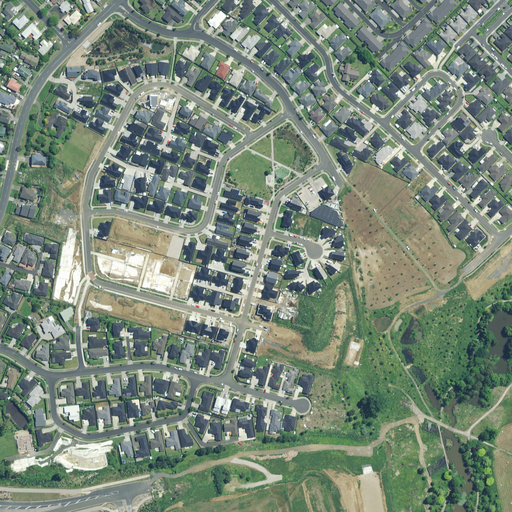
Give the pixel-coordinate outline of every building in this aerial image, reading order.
[(70,6),(65,0),(58,8),(63,13),(65,11),(67,13),(70,9),(68,7),(70,6)] [(90,2),(89,0),(81,0),(84,4),(83,5),(88,14),(93,11),(89,2),(90,2)] [(151,3),(147,0),(140,0),(139,2),(143,4),(140,8),(149,14),(153,9),(149,5),(151,3)] [(184,3),(181,0),(180,0),(178,3),(175,1),(171,5),(176,10),(175,10),(183,18),(188,12),(183,8),(185,6),(183,4),(184,3)] [(241,13),(238,15),(243,20),(255,8),(251,3),(252,2),(250,0),(246,0),(242,4),(244,5),(241,8),(242,9),(240,12),(241,13)] [(290,0),(291,1),(288,4),(293,9),(296,5),(295,5),(300,0),(290,0)] [(352,0),(356,3),(362,9),(361,9),(365,13),(374,3),(371,0),(370,1),(368,0),(352,0)] [(400,0),(394,0),(389,5),(393,9),(394,9),(399,15),(403,19),(412,9),(409,6),(408,7),(401,0),(400,0)] [(433,20),(437,24),(458,4),(453,0),(444,0),(432,12),(432,11),(428,16),(433,21),(433,20)] [(478,7),(479,6),(473,0),(470,0),(468,3),(477,12),(480,9),(478,7)] [(299,6),(301,9),(300,10),(302,11),(299,15),(303,19),(315,7),(311,3),(308,5),(304,1),(299,6)] [(4,18),(8,22),(15,14),(11,10),(14,7),(10,2),(1,11),(6,16),(4,18)] [(358,22),(338,2),(331,9),(333,10),(331,12),(337,18),(338,16),(344,21),(342,23),(348,28),(349,27),(351,29),(358,22)] [(477,14),(468,5),(465,8),(467,9),(465,11),(473,18),(475,16),(477,14)] [(380,9),(377,6),(368,15),(371,19),(372,19),(378,25),(377,25),(381,29),(390,19),(387,16),(386,17),(379,10),(380,9)] [(81,16),(76,10),(69,18),(68,16),(63,20),(69,25),(71,23),(74,25),(80,18),(79,17),(81,16)] [(219,13),(218,12),(216,14),(215,13),(212,16),(213,18),(211,20),(210,19),(207,23),(211,27),(212,26),(216,29),(220,25),(219,24),(226,17),(220,11),(219,13)] [(473,18),(465,11),(463,14),(461,12),(459,15),(468,23),(469,22),(473,18)] [(319,16),(315,12),(309,17),(314,21),(309,26),(314,30),(326,18),(322,14),(319,16)] [(276,18),(273,15),(268,21),(270,22),(264,28),(270,33),(275,27),(276,28),(280,23),(275,19),(276,18)] [(29,21),(23,16),(18,21),(16,19),(12,22),(20,30),(29,21)] [(466,24),(457,16),(455,18),(456,20),(455,21),(462,29),(465,26),(466,24)] [(409,44),(413,48),(434,28),(430,24),(431,23),(426,18),(421,23),(422,23),(409,36),(408,35),(404,40),(409,45),(409,44)] [(229,20),(227,23),(225,22),(221,26),(225,29),(222,33),(227,37),(238,24),(234,21),(232,19),(230,21),(229,20)] [(462,29),(455,21),(452,24),(451,22),(448,25),(457,34),(459,32),(462,29)] [(37,31),(35,29),(36,28),(32,24),(21,34),(26,39),(31,33),(34,35),(32,37),(36,41),(43,34),(38,29),(37,31)] [(286,30),(281,25),(277,29),(277,30),(273,34),(279,40),(285,34),(288,38),(292,34),(286,29),(286,30)] [(325,40),(337,28),(334,25),(331,28),(329,26),(326,30),(322,26),(316,32),(320,36),(321,35),(325,40)] [(383,46),(363,26),(356,32),(358,34),(356,36),(362,41),(363,40),(368,45),(367,46),(373,52),(374,51),(376,53),(383,46)] [(456,34),(447,26),(445,28),(446,30),(445,31),(452,39),(454,36),(456,34)] [(239,42),(248,32),(245,29),(246,29),(244,27),(241,31),(238,28),(230,37),(234,41),(235,39),(239,42)] [(452,39),(445,31),(442,34),(441,32),(438,35),(447,44),(448,42),(449,42),(452,39)] [(345,37),(342,33),(338,37),(338,36),(334,39),(334,38),(329,42),(330,44),(330,45),(335,51),(347,40),(344,37),(345,37)] [(500,40),(507,47),(511,43),(502,33),(499,36),(501,38),(500,40)] [(256,35),(254,37),(254,36),(251,38),(249,36),(241,44),(245,48),(246,47),(250,50),(260,39),(256,35)] [(302,47),(295,39),(289,46),(291,47),(286,51),(291,57),(302,47)] [(430,39),(426,44),(438,55),(442,51),(441,50),(446,45),(440,39),(435,44),(433,42),(430,39)] [(47,44),(44,40),(40,44),(43,46),(38,51),(43,56),(53,45),(49,42),(47,44)] [(269,42),(266,40),(264,42),(262,40),(255,47),(257,49),(256,50),(258,53),(257,55),(261,58),(273,46),(269,42)] [(507,47),(500,40),(498,42),(496,40),(493,42),(495,44),(502,52),(507,47)] [(385,68),(389,71),(410,51),(406,47),(406,46),(402,41),(397,46),(384,59),(379,63),(384,68),(385,68)] [(1,42),(0,44),(0,48),(12,54),(15,47),(1,42)] [(464,55),(471,48),(466,44),(457,52),(460,55),(463,53),(464,55)] [(195,48),(191,46),(190,49),(187,47),(182,55),(193,62),(196,57),(197,57),(200,52),(194,49),(195,48)] [(352,52),(347,46),(342,51),(339,49),(334,54),(341,62),(352,52)] [(475,53),(471,48),(464,55),(466,56),(463,58),(466,62),(475,53)] [(278,58),(280,56),(274,50),(268,56),(267,54),(262,59),(270,67),(279,59),(278,58)] [(418,51),(414,55),(417,57),(416,58),(426,68),(431,63),(427,60),(432,56),(428,52),(428,53),(425,50),(423,52),(422,51),(420,53),(418,51)] [(39,60),(23,52),(20,58),(24,60),(24,62),(36,68),(39,60)] [(210,55),(205,52),(203,56),(205,57),(200,65),(209,70),(212,65),(211,64),(215,57),(210,54),(210,55)] [(315,57),(311,52),(307,56),(305,54),(303,56),(301,55),(298,58),(301,61),(298,64),(303,69),(315,57)] [(472,67),(479,60),(477,59),(479,57),(476,54),(468,63),(472,67)] [(276,69),(275,70),(280,75),(291,63),(287,59),(286,61),(284,59),(278,65),(278,64),(275,68),(276,69)] [(176,75),(182,78),(190,63),(186,61),(185,64),(179,60),(177,64),(177,65),(175,68),(176,68),(175,70),(177,71),(176,73),(177,74),(176,75)] [(481,62),(479,60),(472,67),(477,72),(485,63),(483,60),(481,62)] [(413,65),(409,61),(404,66),(411,72),(410,73),(414,77),(417,74),(418,74),(421,71),(415,64),(413,65)] [(160,74),(168,75),(169,63),(159,62),(158,66),(159,66),(158,69),(159,69),(158,72),(161,72),(160,74)] [(230,67),(220,62),(218,66),(220,67),(215,75),(223,80),(227,74),(226,73),(230,67)] [(450,65),(446,69),(453,75),(454,74),(458,77),(468,67),(463,63),(461,65),(460,64),(458,67),(452,62),(449,65),(450,65)] [(156,63),(145,64),(146,68),(147,74),(150,74),(150,75),(157,75),(156,63)] [(307,69),(304,72),(314,82),(318,77),(314,74),(318,70),(317,69),(319,67),(315,64),(313,66),(313,65),(310,68),(309,68),(308,70),(307,69)] [(351,65),(346,64),(345,68),(340,67),(338,74),(343,75),(342,81),(349,82),(349,79),(358,80),(359,72),(350,71),(351,65)] [(131,68),(137,78),(140,77),(140,76),(145,74),(140,65),(137,67),(136,66),(131,68)] [(484,75),(491,69),(486,65),(478,73),(481,76),(483,74),(484,75)] [(137,83),(128,66),(124,68),(125,69),(123,70),(119,71),(125,83),(129,80),(132,85),(137,83)] [(31,73),(22,67),(17,73),(26,79),(31,73)] [(80,67),(66,68),(67,78),(76,77),(76,72),(80,72),(80,67)] [(301,74),(296,68),(294,71),(295,72),(292,75),(289,71),(282,77),(285,80),(284,81),(289,85),(301,74)] [(115,69),(101,71),(103,83),(115,81),(114,76),(116,75),(115,69)] [(191,87),(201,71),(196,69),(194,72),(189,69),(185,76),(189,78),(188,80),(189,80),(186,84),(191,87)] [(243,75),(234,69),(231,74),(233,75),(229,83),(237,88),(240,82),(239,81),(243,75)] [(491,69),(484,75),(486,77),(484,79),(487,82),(495,74),(491,69)] [(87,78),(90,78),(92,70),(91,70),(90,71),(87,70),(87,72),(86,72),(84,72),(84,75),(82,75),(81,78),(87,79),(87,78)] [(94,80),(98,80),(99,72),(96,72),(96,71),(94,71),(94,70),(92,70),(90,78),(94,79),(94,80)] [(396,71),(391,77),(393,79),(392,79),(396,83),(401,89),(405,85),(406,86),(410,82),(408,79),(409,78),(405,74),(402,77),(396,71)] [(375,73),(368,80),(373,85),(374,83),(379,87),(384,82),(375,73)] [(473,78),(468,73),(463,78),(468,83),(464,87),(468,91),(480,80),(476,76),(473,78)] [(203,93),(212,78),(207,75),(204,80),(202,78),(200,81),(198,80),(196,85),(195,87),(197,88),(197,89),(203,93)] [(16,83),(17,81),(11,78),(6,87),(17,93),(21,85),(16,83)] [(496,83),(491,88),(498,94),(510,82),(506,78),(502,82),(500,80),(499,81),(497,78),(494,82),(496,83)] [(251,82),(248,80),(245,86),(243,84),(242,84),(239,89),(250,96),(253,91),(254,91),(257,86),(251,83),(251,82)] [(326,87),(323,81),(320,83),(319,81),(314,83),(316,87),(311,89),(316,98),(326,93),(324,88),(326,87)] [(368,81),(357,91),(361,96),(362,94),(366,99),(371,94),(370,93),(375,89),(368,81)] [(209,98),(214,100),(222,86),(219,84),(215,82),(214,84),(211,83),(209,87),(213,89),(211,92),(212,93),(209,98)] [(310,85),(307,82),(305,84),(303,82),(299,86),(296,83),(291,88),(300,96),(310,85)] [(399,90),(392,82),(388,85),(391,87),(389,89),(385,86),(382,89),(395,101),(398,98),(394,94),(396,92),(396,93),(399,90)] [(427,89),(422,94),(430,101),(434,97),(435,98),(438,94),(439,94),(447,86),(443,83),(441,85),(437,82),(431,88),(432,89),(429,92),(427,89)] [(106,86),(105,90),(119,97),(123,89),(120,87),(120,86),(117,84),(115,88),(109,85),(108,87),(106,86)] [(57,88),(55,92),(69,99),(71,95),(67,93),(68,90),(67,90),(68,88),(64,86),(63,88),(60,86),(58,89),(57,88)] [(225,108),(235,91),(231,89),(230,90),(225,87),(222,92),(224,93),(221,98),(223,99),(220,105),(225,108)] [(511,89),(509,87),(503,93),(508,97),(505,100),(510,104),(511,101),(511,89)] [(480,92),(475,97),(480,101),(480,100),(486,106),(493,99),(489,96),(488,97),(486,96),(490,92),(487,89),(485,91),(482,88),(479,91),(480,92)] [(259,92),(256,91),(253,96),(265,103),(265,105),(270,108),(273,103),(268,100),(269,98),(262,94),(263,92),(260,90),(259,92)] [(449,93),(447,91),(443,94),(444,96),(442,98),(449,104),(449,105),(453,101),(450,98),(453,95),(450,92),(449,93)] [(0,92),(0,102),(7,105),(8,104),(11,105),(12,104),(14,105),(16,99),(0,92)] [(310,95),(309,93),(298,100),(301,104),(302,103),(305,109),(316,102),(311,94),(310,95)] [(377,105),(383,97),(377,93),(376,96),(374,94),(371,98),(370,100),(372,101),(371,102),(374,104),(374,103),(377,105)] [(114,99),(115,97),(110,94),(107,100),(103,98),(101,102),(116,109),(118,105),(114,102),(115,99),(114,99)] [(333,108),(337,104),(334,101),(335,100),(330,95),(328,98),(326,96),(323,99),(326,102),(322,106),(329,112),(333,108)] [(422,99),(419,95),(416,98),(418,99),(415,102),(423,110),(427,107),(424,104),(425,103),(422,99)] [(84,98),(80,98),(80,100),(82,100),(82,103),(86,103),(86,104),(89,104),(89,106),(94,106),(95,102),(93,102),(93,96),(84,96),(84,98)] [(157,106),(157,96),(150,96),(150,101),(144,103),(145,107),(150,105),(150,106),(151,106),(151,108),(156,108),(156,106),(157,106)] [(232,100),(228,108),(232,110),(231,111),(236,114),(245,99),(241,96),(238,100),(236,99),(235,102),(232,100)] [(449,104),(442,98),(440,96),(438,99),(441,102),(438,105),(442,109),(441,110),(444,112),(448,108),(446,107),(449,104)] [(389,101),(383,97),(377,105),(380,107),(379,108),(382,110),(384,108),(387,110),(390,105),(387,103),(389,101)] [(164,109),(171,111),(174,101),(167,99),(166,102),(161,100),(159,105),(165,106),(164,109)] [(57,102),(54,107),(57,108),(58,107),(70,114),(72,109),(67,106),(68,104),(61,100),(59,103),(57,102)] [(470,105),(466,109),(474,117),(479,113),(478,112),(481,109),(479,106),(480,105),(478,104),(479,103),(476,100),(473,103),(472,102),(469,105),(470,105)] [(256,106),(247,101),(243,107),(247,109),(244,113),(245,113),(243,118),(248,121),(256,106)] [(423,110),(415,102),(412,105),(411,103),(408,106),(412,109),(413,109),(416,112),(418,110),(421,113),(423,110)] [(185,105),(181,112),(190,117),(194,110),(190,108),(190,107),(188,106),(187,107),(185,105)] [(261,105),(254,116),(252,120),(257,123),(259,119),(261,120),(262,119),(266,113),(269,115),(272,111),(261,105)] [(102,111),(99,109),(96,115),(110,122),(112,117),(108,114),(111,109),(105,106),(102,111)] [(333,116),(341,124),(351,114),(347,111),(348,110),(346,108),(346,109),(343,106),(340,109),(341,110),(337,113),(337,112),(333,116)] [(488,106),(476,118),(481,124),(486,119),(489,122),(492,119),(491,118),(495,113),(488,106)] [(322,110),(319,107),(317,109),(315,108),(309,114),(311,116),(309,117),(312,120),(312,119),(317,124),(325,115),(321,111),(322,110)] [(0,121),(8,124),(10,116),(0,113),(1,110),(0,109),(0,121)] [(75,110),(72,116),(86,123),(90,116),(86,114),(88,111),(83,109),(81,113),(75,110)] [(142,120),(148,123),(150,120),(149,120),(151,116),(152,116),(154,113),(148,110),(147,112),(144,110),(144,112),(139,109),(135,117),(141,119),(141,118),(143,119),(142,120)] [(165,112),(159,109),(156,115),(155,115),(153,119),(154,120),(152,123),(155,124),(154,125),(164,129),(166,124),(161,121),(165,112)] [(408,113),(405,109),(402,112),(404,114),(401,116),(401,117),(409,125),(412,122),(410,119),(411,117),(408,114),(408,113)] [(428,109),(425,111),(433,120),(436,117),(438,119),(440,116),(437,112),(436,113),(432,110),(431,111),(428,109)] [(433,120),(425,111),(422,114),(425,117),(423,119),(427,123),(426,123),(430,127),(433,124),(431,122),(433,120)] [(470,122),(461,114),(458,116),(459,117),(456,120),(455,120),(451,124),(458,131),(459,130),(460,131),(470,122)] [(57,122),(56,124),(57,125),(56,126),(59,127),(55,135),(60,138),(64,130),(66,130),(68,127),(65,125),(68,120),(60,116),(57,122)] [(192,118),(189,123),(200,130),(204,124),(205,125),(209,120),(202,116),(200,119),(197,118),(195,120),(192,118)] [(349,118),(346,122),(364,136),(368,131),(364,128),(365,127),(363,126),(364,125),(360,122),(362,119),(360,118),(358,120),(356,119),(355,120),(352,117),(351,119),(349,118)] [(405,129),(409,125),(401,117),(396,122),(398,124),(397,124),(399,126),(401,125),(405,129)] [(92,121),(89,127),(104,134),(106,129),(102,126),(104,122),(98,118),(95,123),(92,121)] [(179,121),(175,132),(180,134),(181,131),(188,134),(189,132),(190,133),(191,130),(190,129),(191,126),(179,121)] [(338,128),(332,121),(327,126),(325,124),(320,129),(328,137),(338,128)] [(129,129),(141,136),(143,133),(143,132),(145,128),(145,129),(147,125),(142,122),(141,124),(138,123),(138,124),(134,122),(129,129)] [(424,133),(426,130),(423,126),(422,127),(418,124),(417,126),(414,123),(411,126),(419,134),(422,132),(424,133)] [(206,127),(203,132),(215,138),(218,133),(219,134),(222,128),(215,124),(213,128),(211,126),(209,129),(206,127)] [(474,130),(470,125),(460,135),(465,140),(468,137),(470,138),(472,140),(476,136),(473,132),(474,130)] [(419,134),(411,126),(406,130),(411,135),(410,137),(412,138),(414,139),(419,134)] [(340,128),(338,132),(349,138),(348,139),(354,142),(357,137),(353,135),(354,134),(354,133),(355,131),(346,127),(345,130),(340,128)] [(146,137),(161,143),(163,137),(159,135),(159,134),(158,134),(160,130),(153,128),(151,134),(148,132),(146,137)] [(446,137),(443,141),(447,145),(458,134),(454,130),(453,132),(450,129),(447,131),(445,129),(442,132),(445,135),(444,135),(446,137)] [(224,131),(219,139),(228,144),(231,138),(233,140),(235,137),(233,136),(234,134),(230,131),(228,133),(224,131)] [(206,136),(194,132),(191,141),(197,143),(196,145),(202,147),(206,136)] [(129,138),(124,135),(121,141),(126,143),(127,142),(136,148),(138,143),(137,142),(138,140),(136,139),(137,136),(132,133),(129,138)] [(372,139),(370,141),(376,148),(377,147),(379,149),(385,143),(381,139),(382,139),(379,136),(377,133),(372,138),(372,139)] [(172,141),(170,146),(184,151),(187,144),(182,142),(183,139),(178,137),(176,142),(172,141)] [(333,139),(330,144),(334,145),(347,152),(349,147),(343,144),(344,142),(336,137),(334,140),(333,139)] [(212,141),(207,139),(203,148),(210,151),(210,153),(215,155),(217,149),(218,149),(220,145),(211,142),(212,141)] [(147,146),(143,145),(142,149),(158,156),(161,150),(156,148),(157,146),(154,144),(155,143),(149,140),(147,146)] [(429,154),(432,158),(445,145),(440,141),(436,145),(434,144),(428,151),(430,153),(429,154)] [(463,145),(460,142),(459,143),(457,141),(455,143),(454,142),(448,148),(459,159),(464,154),(459,150),(461,149),(460,148),(463,145)] [(120,151),(117,156),(125,161),(127,157),(128,157),(133,149),(129,147),(124,144),(122,148),(120,152),(120,151)] [(379,151),(386,158),(389,155),(388,155),(393,150),(390,147),(389,149),(387,146),(384,148),(383,147),(379,151)] [(478,151),(475,148),(469,154),(471,155),(469,158),(475,164),(487,152),(482,147),(478,151)] [(355,150),(353,155),(365,161),(366,160),(367,160),(369,156),(371,154),(372,152),(372,151),(365,148),(363,152),(361,151),(360,152),(355,150)] [(162,157),(177,163),(178,160),(179,160),(180,156),(178,155),(178,154),(172,151),(171,154),(168,153),(164,151),(162,157)] [(342,166),(345,170),(351,167),(350,166),(352,165),(345,154),(342,155),(340,151),(337,153),(339,157),(338,158),(340,162),(342,161),(344,165),(342,166)] [(379,165),(386,158),(379,151),(376,154),(377,155),(375,158),(376,159),(375,160),(377,161),(376,162),(379,165)] [(141,164),(146,166),(149,158),(148,158),(149,155),(145,153),(145,155),(142,154),(141,155),(136,153),(133,161),(139,163),(139,162),(141,163),(141,164)] [(183,160),(182,165),(192,169),(193,165),(194,165),(195,160),(189,158),(190,154),(187,153),(184,161),(183,160)] [(483,173),(498,158),(493,153),(478,168),(483,173)] [(443,154),(438,160),(444,166),(443,166),(448,170),(456,162),(448,154),(446,157),(443,154)] [(41,157),(41,155),(36,155),(32,155),(31,165),(45,165),(46,157),(41,157)] [(397,173),(409,161),(405,157),(401,161),(396,156),(391,162),(396,166),(393,169),(397,173)] [(156,173),(161,175),(165,161),(159,159),(158,162),(152,160),(150,166),(157,168),(156,173)] [(198,162),(195,170),(208,175),(209,170),(210,167),(208,167),(211,161),(208,160),(205,166),(202,164),(198,162)] [(458,162),(452,169),(456,173),(452,177),(456,182),(469,169),(465,165),(463,167),(458,162)] [(110,165),(106,172),(117,178),(118,176),(120,177),(123,173),(118,170),(120,167),(114,163),(112,167),(110,165)] [(413,166),(410,163),(404,168),(405,169),(403,172),(409,178),(410,178),(412,180),(418,173),(414,170),(415,169),(412,167),(413,166)] [(166,168),(162,179),(168,180),(170,174),(172,175),(172,176),(175,177),(178,167),(172,165),(171,170),(166,168)] [(508,169),(504,165),(499,169),(495,165),(493,167),(492,166),(489,170),(492,173),(489,175),(495,182),(508,169)] [(186,173),(181,172),(179,178),(186,180),(184,185),(189,186),(194,173),(189,171),(189,173),(186,172),(186,173)] [(466,175),(459,182),(462,185),(466,189),(478,177),(474,173),(472,175),(470,176),(469,175),(467,177),(466,175)] [(511,176),(511,175),(510,173),(508,176),(507,175),(504,178),(504,179),(499,184),(501,186),(500,187),(502,189),(501,189),(504,192),(511,185),(511,186),(511,185),(511,178),(511,177),(511,176)] [(125,180),(123,188),(130,190),(134,176),(129,174),(129,175),(125,174),(123,179),(125,180)] [(101,182),(102,188),(116,187),(115,180),(108,181),(107,175),(103,176),(103,178),(101,178),(102,182),(101,182)] [(151,182),(148,190),(151,191),(150,195),(154,196),(160,177),(155,175),(153,182),(151,182)] [(145,192),(145,177),(139,177),(139,178),(138,178),(138,179),(135,179),(136,187),(137,187),(138,193),(145,192)] [(195,178),(192,186),(204,191),(206,184),(205,184),(206,180),(201,178),(200,181),(195,178)] [(488,185),(482,179),(479,183),(477,185),(477,186),(474,190),(470,195),(474,199),(488,185)] [(67,183),(65,195),(76,196),(77,191),(78,192),(79,186),(73,185),(74,184),(71,184),(71,183),(67,183)] [(328,185),(319,191),(326,200),(328,198),(329,200),(330,198),(329,197),(334,194),(328,185)] [(157,197),(157,198),(166,201),(168,196),(170,191),(166,189),(167,188),(161,186),(159,194),(157,193),(156,197),(157,197)] [(431,189),(427,186),(421,192),(425,195),(422,198),(426,202),(439,190),(435,186),(431,189)] [(34,193),(35,190),(23,187),(20,197),(34,202),(37,194),(34,193)] [(112,202),(111,189),(104,190),(104,194),(99,194),(99,200),(102,200),(102,202),(106,202),(112,202)] [(231,192),(225,190),(223,196),(241,201),(242,197),(237,195),(238,191),(232,189),(231,192)] [(494,196),(497,193),(492,189),(490,191),(486,195),(484,193),(481,197),(483,199),(478,204),(483,208),(495,197),(494,196)] [(176,191),(173,203),(181,206),(184,198),(185,199),(187,194),(182,192),(176,191)] [(123,195),(121,202),(127,203),(130,193),(126,192),(125,196),(123,195)] [(190,198),(187,207),(199,210),(201,205),(200,204),(201,202),(199,201),(199,199),(198,199),(199,196),(195,195),(194,199),(190,198)] [(436,211),(448,199),(444,195),(440,198),(436,195),(430,201),(434,205),(432,206),(436,211)] [(141,199),(132,196),(130,200),(136,202),(134,208),(140,210),(140,207),(144,208),(147,198),(142,197),(141,199)] [(253,204),(255,198),(249,197),(249,198),(246,197),(244,204),(249,205),(249,203),(253,204)] [(262,200),(255,198),(253,204),(257,205),(256,207),(261,208),(262,206),(261,205),(262,200)] [(298,200),(292,198),(290,203),(289,202),(288,205),(292,206),(291,208),(299,211),(302,203),(297,201),(298,200)] [(234,207),(236,202),(227,199),(226,204),(222,203),(220,208),(236,213),(238,208),(234,207)] [(492,209),(488,213),(492,217),(505,205),(500,201),(498,203),(495,199),(488,205),(492,209)] [(148,205),(147,209),(156,212),(155,212),(161,214),(164,203),(154,201),(153,206),(148,205)] [(452,206),(448,201),(445,204),(446,204),(442,208),(444,210),(438,216),(440,218),(439,219),(442,222),(444,220),(444,221),(455,210),(452,207),(452,206)] [(37,207),(31,205),(30,208),(23,206),(22,210),(17,208),(15,214),(33,219),(37,207)] [(181,209),(167,205),(164,214),(176,218),(176,217),(178,217),(181,209)] [(312,211),(310,216),(323,221),(340,228),(341,225),(341,221),(337,219),(338,215),(336,211),(320,205),(312,211)] [(511,210),(511,211),(506,206),(500,212),(503,216),(499,220),(503,224),(507,221),(508,222),(511,217),(511,210)] [(290,220),(292,212),(286,210),(285,214),(285,216),(283,216),(283,219),(281,226),(285,227),(289,228),(291,220),(290,220)] [(182,213),(180,219),(185,220),(186,218),(188,219),(187,221),(192,222),(193,220),(195,221),(196,216),(197,213),(188,211),(187,215),(182,213)] [(461,215),(458,211),(449,220),(451,222),(450,222),(452,224),(447,229),(451,232),(464,219),(461,216),(461,215)] [(217,221),(234,225),(235,220),(232,219),(233,214),(227,212),(227,214),(224,214),(223,217),(218,215),(217,221)] [(256,217),(246,214),(245,218),(258,222),(259,219),(256,218),(256,217)] [(62,219),(61,225),(74,228),(76,221),(76,222),(77,217),(70,216),(69,220),(62,219)] [(469,223),(466,220),(458,227),(461,230),(456,235),(461,240),(472,229),(468,225),(469,223)] [(106,237),(110,223),(106,221),(105,224),(101,223),(100,225),(99,228),(99,230),(101,231),(101,232),(99,232),(97,237),(103,239),(104,236),(106,237)] [(113,229),(113,230),(121,231),(121,229),(122,229),(123,225),(121,224),(116,224),(117,223),(115,222),(115,223),(112,223),(111,228),(113,229)] [(229,226),(217,222),(216,226),(217,226),(215,233),(231,237),(232,233),(227,231),(229,226)] [(329,230),(325,236),(327,238),(329,236),(331,237),(333,235),(333,236),(336,232),(331,229),(329,230)] [(118,232),(110,231),(108,237),(109,237),(108,240),(115,242),(116,239),(118,240),(119,235),(117,235),(118,232)] [(474,232),(466,239),(475,248),(479,243),(477,242),(480,239),(481,241),(484,238),(481,235),(482,234),(479,231),(476,234),(474,232)] [(4,239),(2,241),(4,242),(3,243),(7,245),(8,244),(13,247),(16,240),(11,238),(13,234),(7,232),(5,236),(4,235),(3,238),(4,239)] [(152,232),(149,232),(148,237),(148,239),(155,241),(156,240),(158,241),(159,236),(157,235),(157,234),(155,233),(154,234),(151,233),(152,232)] [(40,237),(26,234),(24,242),(27,242),(27,243),(43,246),(44,239),(39,238),(40,237)] [(216,236),(213,235),(212,239),(207,238),(206,243),(227,249),(228,244),(218,241),(218,240),(215,239),(216,236)] [(333,241),(334,243),(342,241),(343,240),(341,235),(337,236),(337,237),(336,237),(336,238),(335,239),(336,240),(333,241)] [(163,237),(160,237),(159,242),(166,245),(168,238),(165,237),(166,236),(163,236),(163,237)] [(139,239),(134,237),(131,247),(137,248),(139,239)] [(175,239),(172,238),(171,243),(172,244),(171,246),(179,248),(179,247),(181,248),(183,242),(181,242),(181,241),(179,240),(179,241),(175,240),(175,239)] [(248,242),(238,239),(237,244),(251,247),(251,245),(247,243),(248,242)] [(157,243),(150,241),(149,243),(147,243),(146,248),(148,248),(147,251),(152,252),(153,251),(154,251),(155,250),(157,243)] [(188,246),(184,245),(183,250),(185,250),(184,254),(187,255),(185,260),(190,261),(195,243),(190,241),(188,246)] [(59,245),(51,243),(50,244),(45,244),(44,251),(51,253),(50,258),(56,259),(59,245)] [(473,251),(467,243),(464,245),(463,244),(460,246),(467,254),(470,252),(470,253),(473,251)] [(279,256),(281,248),(281,247),(277,245),(275,251),(273,250),(272,254),(279,256)] [(24,250),(17,246),(13,255),(15,256),(13,260),(18,263),(24,250)] [(207,265),(212,247),(206,246),(205,251),(204,250),(204,251),(199,250),(197,258),(203,259),(202,264),(207,265)] [(467,254),(460,246),(457,249),(459,251),(457,253),(463,261),(465,259),(465,258),(468,255),(467,254)] [(10,251),(4,247),(0,254),(0,256),(2,258),(1,260),(4,262),(10,251)] [(283,249),(281,248),(279,256),(283,257),(284,255),(286,255),(288,249),(283,247),(283,249)] [(181,250),(173,248),(173,250),(171,250),(171,251),(170,251),(170,254),(171,255),(171,257),(176,259),(176,257),(179,258),(181,250)] [(245,250),(236,248),(235,253),(244,255),(248,256),(248,253),(245,252),(245,250)] [(26,266),(28,262),(29,262),(28,265),(33,268),(38,258),(32,256),(33,253),(31,252),(31,251),(27,249),(20,263),(26,266)] [(215,260),(218,261),(220,255),(221,250),(218,249),(216,254),(213,253),(211,259),(214,260),(214,259),(215,259),(215,260)] [(222,262),(225,263),(227,257),(223,256),(225,251),(221,250),(220,255),(218,261),(221,262),(221,261),(222,261),(222,262)] [(293,260),(300,257),(299,255),(297,251),(290,254),(293,260)] [(300,259),(300,257),(293,260),(296,266),(303,263),(301,259),(300,259)] [(52,262),(46,261),(44,268),(42,277),(54,279),(55,276),(52,275),(54,265),(52,265),(52,262)] [(246,265),(233,261),(230,270),(243,273),(244,271),(240,270),(241,266),(245,268),(246,265)] [(328,272),(332,275),(336,270),(336,271),(340,266),(335,262),(333,265),(331,263),(329,265),(327,267),(329,269),(328,272)] [(278,272),(279,266),(270,264),(269,268),(270,268),(269,269),(278,272)] [(315,272),(314,273),(318,280),(322,277),(323,279),(326,277),(322,270),(320,271),(318,266),(313,269),(315,272)] [(202,280),(205,268),(202,267),(200,273),(197,272),(195,278),(202,280)] [(205,268),(202,280),(209,282),(211,276),(208,275),(209,269),(205,268)] [(5,270),(0,280),(0,282),(2,284),(2,285),(6,287),(11,276),(7,275),(9,272),(5,270)] [(287,275),(285,275),(285,279),(294,278),(294,277),(298,277),(298,274),(300,274),(299,271),(295,271),(295,270),(287,271),(287,275)] [(215,285),(218,286),(222,273),(218,272),(217,277),(213,276),(212,282),(216,283),(215,285)] [(266,277),(276,280),(277,274),(268,272),(267,274),(266,274),(266,277)] [(222,273),(218,286),(221,287),(222,285),(226,286),(228,280),(224,279),(225,274),(222,273)] [(242,279),(235,277),(233,284),(241,286),(242,282),(241,282),(242,279)] [(274,286),(276,280),(266,277),(265,280),(266,281),(265,283),(274,286)] [(21,281),(15,280),(14,284),(15,285),(15,288),(26,291),(26,290),(29,291),(31,282),(21,280),(21,281)] [(295,288),(299,293),(305,288),(302,285),(301,285),(297,281),(295,283),(294,283),(293,282),(292,283),(291,283),(288,286),(293,291),(295,288)] [(321,288),(318,284),(317,283),(316,283),(314,283),(313,281),(310,282),(313,287),(316,291),(321,288)] [(48,284),(40,282),(39,289),(34,289),(33,295),(46,297),(47,291),(48,284)] [(313,287),(310,282),(308,284),(310,286),(308,287),(309,288),(308,288),(309,290),(308,290),(311,294),(316,291),(313,287)] [(231,291),(238,293),(239,291),(240,291),(241,286),(233,284),(231,291)] [(272,287),(265,285),(264,289),(263,289),(263,292),(271,294),(276,296),(277,292),(272,290),(272,287)] [(194,300),(196,301),(200,288),(196,287),(195,292),(192,291),(190,297),(194,298),(194,300)] [(200,288),(196,301),(199,301),(200,300),(204,301),(206,295),(202,294),(204,289),(200,288)] [(210,304),(212,305),(216,293),(212,291),(211,296),(208,296),(206,301),(210,303),(210,304)] [(271,294),(263,292),(262,294),(261,298),(269,300),(270,297),(275,299),(276,296),(271,294)] [(18,295),(14,293),(11,298),(7,295),(3,303),(7,305),(7,306),(16,311),(18,305),(17,305),(22,296),(18,294),(18,295)] [(216,293),(212,305),(215,306),(216,304),(220,305),(222,300),(218,299),(220,294),(216,293)] [(230,301),(228,308),(228,310),(232,311),(234,305),(236,306),(238,299),(235,298),(234,302),(230,301)] [(230,301),(224,299),(222,307),(226,308),(226,307),(228,308),(230,301)] [(266,307),(259,305),(258,308),(258,309),(257,314),(263,316),(262,317),(265,318),(265,319),(269,320),(271,313),(269,313),(269,311),(265,309),(266,307)] [(69,320),(68,318),(72,316),(71,315),(74,314),(72,311),(73,311),(71,307),(60,313),(65,322),(69,320)] [(53,320),(52,317),(42,322),(43,323),(41,324),(43,329),(43,330),(45,334),(49,332),(50,333),(51,332),(54,339),(65,333),(61,326),(59,327),(58,325),(56,326),(53,320)] [(92,318),(88,318),(88,324),(91,324),(91,330),(98,331),(99,318),(96,318),(96,317),(92,317),(92,318)] [(192,331),(195,321),(192,320),(192,321),(188,320),(185,329),(192,331)] [(198,322),(195,321),(192,331),(199,333),(201,324),(197,323),(198,322)] [(123,322),(113,323),(113,328),(111,328),(111,332),(113,332),(113,337),(120,337),(120,330),(121,330),(121,329),(123,329),(123,322)] [(6,335),(13,339),(12,340),(16,341),(17,339),(18,340),(20,336),(19,336),(24,326),(19,323),(18,326),(17,325),(15,328),(14,328),(13,329),(10,327),(6,335)] [(207,335),(209,327),(208,327),(208,325),(203,324),(200,334),(204,335),(204,334),(207,335)] [(211,328),(209,327),(207,335),(210,336),(210,337),(214,338),(217,327),(212,326),(211,328)] [(142,327),(129,327),(129,332),(134,332),(134,338),(150,338),(150,332),(147,332),(147,331),(142,331),(142,327)] [(218,333),(217,339),(224,341),(225,338),(228,339),(230,332),(226,331),(226,330),(221,328),(219,333),(218,333)] [(38,337),(33,334),(31,337),(30,336),(28,338),(25,337),(20,344),(29,350),(38,337)] [(69,342),(69,336),(65,337),(65,338),(59,338),(60,342),(56,343),(57,344),(53,344),(54,350),(63,349),(63,350),(69,350),(69,342)] [(96,340),(96,337),(93,337),(93,336),(89,337),(90,342),(89,342),(89,348),(104,347),(104,345),(107,345),(107,339),(96,340)] [(168,337),(164,336),(163,339),(160,339),(159,343),(155,342),(152,350),(158,351),(157,354),(163,355),(168,337)] [(247,350),(255,352),(255,349),(257,350),(259,341),(258,341),(258,339),(253,338),(253,339),(250,338),(249,343),(247,350)] [(113,354),(113,358),(119,358),(123,358),(123,357),(126,357),(126,353),(125,353),(125,351),(123,351),(122,341),(116,341),(116,343),(114,343),(114,349),(116,349),(116,354),(113,354)] [(135,347),(136,347),(136,349),(136,351),(135,351),(135,356),(148,356),(148,351),(145,351),(145,346),(147,346),(147,341),(135,341),(135,347)] [(169,354),(168,356),(170,356),(170,357),(175,358),(177,353),(178,354),(179,348),(176,347),(177,345),(172,344),(172,348),(169,347),(168,353),(169,354)] [(194,346),(187,344),(185,351),(183,350),(182,350),(179,362),(185,364),(187,358),(189,359),(189,356),(193,357),(195,351),(193,351),(194,346)] [(49,345),(43,345),(43,348),(42,348),(41,351),(36,351),(36,358),(42,358),(42,361),(48,361),(49,345)] [(203,356),(197,354),(196,359),(198,360),(197,363),(200,364),(200,365),(207,367),(212,350),(206,348),(205,352),(204,352),(203,356)] [(108,350),(103,350),(103,349),(88,350),(89,359),(93,358),(93,359),(99,359),(99,357),(108,356),(108,350)] [(225,351),(221,350),(220,353),(213,352),(211,359),(215,360),(214,361),(217,362),(215,368),(220,369),(225,351)] [(66,352),(51,354),(52,358),(53,358),(54,363),(59,363),(60,365),(64,365),(64,361),(71,360),(71,353),(66,353),(66,352)] [(246,364),(245,367),(251,369),(251,366),(254,367),(255,361),(252,360),(252,359),(244,357),(242,363),(246,364)] [(283,372),(284,365),(280,364),(279,367),(275,365),(274,368),(273,368),(272,371),(273,371),(273,373),(274,373),(274,375),(280,377),(281,371),(283,372)] [(259,383),(264,385),(269,367),(265,365),(264,369),(258,368),(257,371),(255,371),(254,375),(258,376),(257,378),(260,378),(259,383)] [(251,369),(245,367),(244,369),(241,369),(239,375),(248,377),(248,376),(251,377),(253,371),(250,370),(251,369)] [(6,388),(13,390),(14,385),(15,385),(17,378),(19,379),(20,373),(17,372),(17,370),(11,368),(10,371),(8,370),(6,376),(8,377),(8,378),(9,378),(7,383),(8,383),(6,388)] [(289,377),(295,379),(296,376),(297,376),(299,369),(295,368),(294,370),(290,369),(289,372),(287,372),(286,375),(287,376),(287,377),(289,377)] [(308,394),(314,376),(308,374),(307,378),(301,376),(299,384),(303,385),(302,386),(305,387),(303,392),(308,394)] [(280,377),(274,375),(273,377),(271,376),(269,385),(271,386),(273,387),(279,389),(280,385),(276,384),(277,380),(279,380),(280,377)] [(135,376),(129,377),(129,383),(128,383),(129,385),(127,386),(127,389),(123,389),(124,395),(131,394),(131,397),(137,396),(135,376)] [(145,383),(141,383),(142,387),(140,387),(140,392),(145,392),(145,396),(151,396),(151,377),(145,377),(145,383)] [(293,384),(295,379),(289,377),(288,381),(286,380),(283,389),(285,390),(287,391),(293,393),(294,389),(290,388),(292,384),(293,384)] [(37,383),(33,379),(29,383),(24,379),(18,385),(24,390),(21,394),(24,397),(37,383)] [(114,384),(113,384),(113,385),(112,386),(112,388),(110,388),(111,390),(108,391),(108,395),(115,395),(115,397),(121,396),(120,379),(114,379),(114,384)] [(168,382),(156,379),(154,387),(159,388),(158,393),(165,395),(168,382)] [(99,386),(96,386),(97,389),(95,390),(95,392),(93,393),(93,397),(96,397),(96,399),(100,398),(100,399),(106,399),(104,381),(98,381),(99,386)] [(90,398),(89,382),(83,383),(83,388),(76,389),(77,397),(84,397),(84,399),(90,398)] [(178,384),(171,382),(167,398),(172,400),(174,392),(181,394),(182,389),(180,389),(181,386),(178,385),(178,384)] [(61,392),(61,397),(64,396),(64,397),(67,397),(67,404),(74,404),(73,398),(75,398),(73,384),(68,385),(68,389),(63,389),(63,392),(61,392)] [(42,390),(38,385),(29,395),(31,397),(26,402),(32,408),(35,404),(36,405),(41,400),(38,398),(39,396),(38,395),(42,390)] [(212,393),(207,391),(206,394),(204,393),(202,398),(203,398),(202,399),(203,400),(202,403),(201,403),(199,408),(208,411),(213,396),(211,396),(212,393)] [(222,405),(224,398),(222,398),(222,397),(217,396),(213,410),(219,412),(221,405),(222,405)] [(226,399),(224,399),(222,406),(223,406),(221,413),(227,414),(231,400),(226,398),(226,399)] [(248,409),(250,403),(244,401),(244,403),(239,401),(240,399),(234,398),(231,410),(235,411),(236,408),(246,411),(246,409),(248,409)] [(160,400),(157,409),(162,410),(162,409),(166,410),(166,407),(174,409),(175,408),(177,409),(179,403),(172,401),(172,404),(160,400)] [(132,401),(127,402),(129,418),(134,417),(134,415),(135,415),(135,417),(139,416),(138,405),(136,405),(136,403),(132,403),(132,401)] [(155,408),(154,401),(150,401),(150,405),(146,406),(145,403),(142,403),(143,415),(149,415),(149,412),(151,411),(151,408),(155,408)] [(126,422),(124,403),(118,404),(119,407),(112,408),(112,416),(119,416),(120,422),(126,422)] [(259,407),(257,406),(256,410),(258,411),(258,414),(258,417),(264,418),(265,412),(266,413),(267,407),(263,407),(264,405),(259,405),(259,407)] [(79,411),(79,406),(64,407),(65,413),(69,413),(70,416),(69,416),(69,420),(73,420),(74,422),(78,421),(77,412),(79,411)] [(111,425),(109,406),(103,407),(104,410),(97,411),(98,419),(101,418),(101,419),(104,419),(105,425),(111,425)] [(88,409),(83,410),(84,414),(82,415),(82,421),(89,420),(90,426),(96,426),(94,407),(88,408),(88,409)] [(43,420),(43,409),(38,409),(38,410),(35,410),(35,416),(36,427),(46,426),(45,420),(43,420)] [(272,420),(278,421),(279,418),(280,418),(281,414),(280,414),(280,412),(277,411),(277,410),(272,409),(271,415),(273,415),(272,420)] [(286,422),(285,430),(291,431),(291,429),(294,430),(296,417),(292,416),(292,415),(286,414),(285,422),(286,422)] [(204,416),(198,415),(195,426),(201,428),(199,433),(204,435),(208,421),(203,419),(204,416)] [(264,418),(258,417),(256,428),(258,428),(258,431),(261,432),(261,431),(264,431),(265,422),(264,422),(264,420),(264,418)] [(254,437),(252,419),(247,420),(248,421),(240,422),(240,427),(243,427),(244,428),(246,428),(247,432),(248,432),(249,438),(254,437)] [(238,436),(237,420),(231,420),(231,424),(224,424),(224,432),(232,431),(232,436),(238,436)] [(278,421),(272,420),(271,423),(269,431),(270,431),(273,431),(274,430),(277,431),(277,429),(279,430),(281,421),(278,421)] [(209,433),(212,433),(212,435),(215,435),(215,440),(221,440),(221,423),(211,423),(211,429),(209,429),(209,433)] [(191,439),(190,434),(185,434),(184,428),(178,430),(182,448),(194,446),(192,439),(191,439)] [(53,438),(52,433),(49,434),(49,432),(42,434),(42,429),(36,430),(39,447),(44,446),(43,443),(52,441),(51,438),(53,438)] [(180,450),(176,431),(170,432),(171,438),(165,439),(167,447),(175,446),(176,450),(180,450)] [(164,451),(161,432),(154,434),(155,439),(149,440),(151,449),(159,447),(160,452),(164,451)] [(27,449),(33,448),(31,435),(23,437),(23,436),(18,437),(19,440),(17,440),(19,448),(21,447),(21,448),(25,448),(24,445),(26,444),(27,449)] [(150,456),(145,436),(135,438),(136,441),(136,442),(139,441),(141,450),(137,451),(137,454),(135,455),(136,459),(150,456)] [(131,447),(130,441),(120,443),(122,452),(125,451),(125,454),(126,454),(127,458),(133,456),(131,447)] [(503,468),(501,458),(493,460),(498,484),(504,483),(503,478),(506,478),(505,475),(507,474),(506,473),(510,472),(509,466),(503,468)] [(298,508),(298,500),(292,500),(292,508),(289,508),(289,511),(301,511),(302,508),(298,508)]
